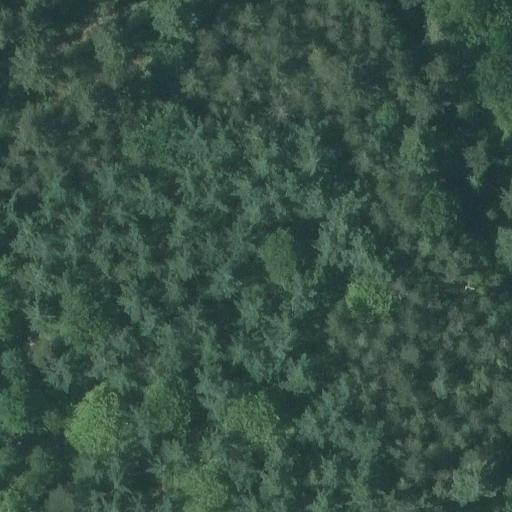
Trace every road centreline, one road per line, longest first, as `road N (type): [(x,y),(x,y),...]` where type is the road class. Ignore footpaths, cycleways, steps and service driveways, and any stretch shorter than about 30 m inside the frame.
road 1 (track): [(0,188),(57,511)]
road 2 (track): [(0,77),(132,0)]
